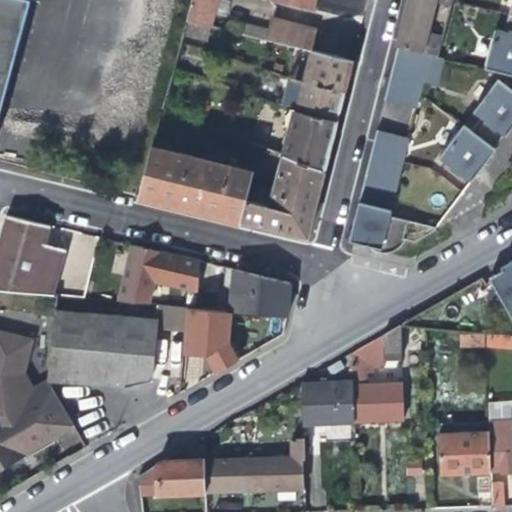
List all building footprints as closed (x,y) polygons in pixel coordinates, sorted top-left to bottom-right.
[(0,0),(0,109),(27,0),(0,0)] [(190,0),(185,18),(209,24),(214,8),(219,9),(221,0),(190,0)] [(314,0),(282,0),(313,8),(314,0)] [(323,0),(322,11),(364,15),(365,0),(323,0)] [(446,21),(451,0),(407,0),(404,13),(397,44),(437,54),(446,21)] [(484,67),(511,74),(511,0),(503,30),(494,28),(484,67)] [(242,32),(273,39),(308,48),(313,49),(319,27),(247,9),(242,32)] [(430,83),(437,54),(397,44),(384,95),(383,100),(413,108),(420,81),(430,83)] [(295,58),(290,75),(344,90),(349,67),(352,58),(314,49),(311,61),(295,58)] [(301,94),(298,108),(336,120),(340,105),(344,90),(290,75),(286,90),(301,94)] [(482,166),(493,152),(490,149),(501,136),(504,138),(511,127),(511,93),(495,80),(470,112),(479,119),(468,132),(459,125),(434,158),(449,170),(446,173),(456,180),(458,178),(468,185),(482,166)] [(278,152),(283,154),(324,170),(330,143),(336,120),(298,108),(296,107),(291,126),(285,125),(278,152)] [(376,127),(363,179),(394,187),(406,136),(376,127)] [(190,208),(240,220),(246,196),(252,170),(238,167),(238,165),(228,163),(227,165),(189,156),(189,152),(179,150),(179,148),(151,141),(137,196),(190,208)] [(260,199),(246,196),(240,220),(307,236),(316,199),(324,170),(283,154),(282,159),(272,156),(260,199)] [(388,212),(394,187),(363,179),(348,238),(373,245),(380,252),(386,254),(390,253),(393,251),(396,248),(399,242),(408,245),(422,238),(431,225),(388,212)] [(49,225),(5,214),(0,232),(0,292),(52,296),(64,249),(53,246),(44,244),(49,225)] [(130,244),(116,302),(152,305),(153,287),(196,291),(199,260),(130,244)] [(511,321),(511,259),(502,265),(498,267),(501,274),(488,281),(511,322),(511,321)] [(230,298),(233,268),(225,267),(223,291),(230,298)] [(290,282),(233,268),(230,298),(229,312),(285,316),(290,282)] [(157,305),(155,318),(154,329),(185,331),(187,308),(157,305)] [(149,380),(154,329),(155,318),(55,310),(49,381),(123,388),(133,385),(149,380)] [(205,313),(202,347),(202,349),(236,351),(237,333),(238,316),(205,313)] [(349,352),(350,380),(351,420),(373,419),(402,418),(400,382),(365,383),(364,367),(370,366),(370,359),(400,358),(398,324),(349,352)] [(71,426),(47,384),(30,392),(20,375),(31,338),(0,331),(0,467),(24,453),(71,426)] [(482,332),(459,333),(459,343),(482,341),(482,332)] [(199,383),(202,349),(202,347),(188,346),(184,392),(199,383)] [(326,421),(351,420),(350,380),(327,381),(299,382),(301,430),(326,429),(326,421)] [(511,428),(486,429),(486,431),(488,470),(498,470),(498,472),(503,472),(511,471),(511,428)] [(488,472),(488,470),(486,431),(437,433),(437,473),(465,472),(488,472)] [(250,458),(247,458),(248,478),(248,486),(261,486),(261,490),(280,489),(300,489),(299,458),(302,458),(301,438),(289,439),(289,456),(250,458)] [(161,459),(155,463),(156,493),(183,492),(203,491),(202,459),(185,459),(184,454),(175,454),(175,459),(161,459)] [(243,487),(248,486),(248,478),(247,458),(205,460),(205,489),(225,488),(242,488),(243,487)] [(506,506),(502,480),(489,482),(494,509),(506,506)]
